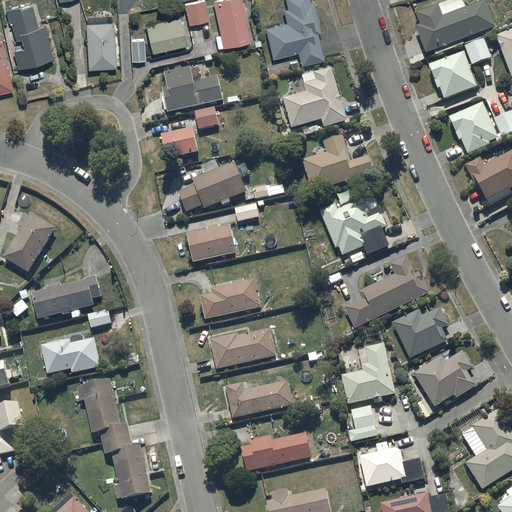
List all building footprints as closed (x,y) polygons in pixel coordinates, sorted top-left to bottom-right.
[(208,21),(204,0),(184,5),(188,25),(208,21)] [(241,0),(219,0),(212,2),(219,35),(215,36),(218,49),(222,48),(222,49),(251,42),(241,0)] [(286,24),(265,29),(272,59),(297,54),(300,66),(324,61),(318,35),(320,34),(313,3),(310,4),(309,0),(284,0),(287,9),(283,10),(286,24)] [(461,0),(459,0),(439,8),(438,7),(416,16),(420,28),(416,29),(426,56),(495,29),(485,3),(465,10),(461,0)] [(13,51),(19,69),(54,59),(45,26),(39,28),(32,5),(21,8),(21,6),(6,10),(9,22),(11,22),(16,41),(21,40),(23,48),(13,51)] [(145,26),(151,53),(186,45),(179,18),(145,26)] [(115,68),(113,23),(85,24),(87,70),(115,68)] [(511,32),(496,39),(511,79),(511,32)] [(0,93),(14,91),(1,35),(0,35),(0,93)] [(145,40),(130,41),(131,61),(145,61),(145,40)] [(483,41),(464,49),(472,68),(491,60),(483,41)] [(440,91),(444,102),(477,89),(464,54),(429,67),(438,91),(440,91)] [(163,91),(168,115),(222,103),(217,78),(193,83),(190,69),(164,75),(167,90),(163,91)] [(346,119),(331,71),(331,70),(317,74),(317,72),(302,77),(305,86),(304,86),(306,94),(283,102),(292,131),(322,122),(324,130),(345,124),(345,125),(350,123),(349,118),(346,119)] [(511,100),(510,101),(511,106),(511,114),(494,122),(502,141),(511,136),(511,100)] [(499,140),(483,105),(449,121),(459,143),(461,143),(468,157),(490,147),(489,145),(499,140)] [(195,115),(199,132),(218,127),(214,110),(195,115)] [(162,137),(167,162),(198,155),(193,131),(162,137)] [(327,155),(303,163),(312,195),(351,183),(353,187),(375,180),(369,159),(351,164),(343,139),(323,145),(327,155)] [(511,153),(485,168),(481,161),(466,169),(476,188),(477,187),(489,208),(511,196),(510,191),(511,190),(511,153)] [(234,165),(193,182),(195,188),(178,195),(186,215),(203,208),(205,212),(221,206),(222,208),(230,204),(229,202),(246,195),(234,165)] [(255,200),(256,203),(269,200),(269,199),(285,195),(283,187),(270,190),(271,197),(269,198),(267,189),(254,192),(254,193),(250,194),(252,201),(255,200)] [(320,213),(335,251),(339,249),(343,258),(364,250),(368,258),(389,250),(382,231),(387,229),(375,199),(361,205),(360,203),(338,212),(336,207),(320,213)] [(235,211),(238,224),(260,219),(257,206),(235,211)] [(23,229),(4,261),(29,276),(56,231),(31,216),(30,219),(26,216),(19,226),(23,229)] [(187,237),(193,265),(237,255),(230,227),(220,230),(219,227),(207,230),(207,232),(187,237)] [(355,332),(429,295),(418,275),(415,276),(406,259),(390,267),(395,276),(358,295),(361,302),(344,310),(355,332)] [(33,296),(39,322),(63,316),(64,318),(71,316),(71,314),(95,308),(94,301),(102,299),(97,279),(85,281),(86,283),(63,289),(62,286),(46,290),(46,293),(33,296)] [(200,299),(205,322),(262,310),(256,282),(244,284),(243,282),(232,284),(232,287),(211,291),(212,296),(200,299)] [(420,312),(393,325),(410,362),(448,344),(442,332),(449,329),(440,310),(423,319),(420,312)] [(109,313),(89,317),(92,331),(112,326),(109,313)] [(210,342),(217,372),(277,358),(271,332),(239,339),(238,336),(210,342)] [(42,348),(49,377),(72,371),(73,377),(102,370),(96,341),(72,346),(71,342),(42,348)] [(342,378),(348,408),(396,397),(385,347),(366,351),(369,366),(361,368),(362,373),(342,378)] [(440,359),(413,376),(435,411),(455,398),(457,402),(477,389),(467,374),(473,371),(462,354),(454,360),(447,349),(444,351),(443,349),(436,353),(440,359)] [(0,393),(11,391),(9,382),(14,380),(12,372),(8,373),(7,368),(0,369),(0,393)] [(80,404),(84,403),(92,437),(100,436),(105,458),(112,457),(119,488),(114,489),(117,502),(121,501),(122,503),(151,497),(140,448),(133,450),(128,427),(121,428),(111,382),(77,390),(80,404)] [(244,385),(225,389),(233,423),(294,409),(288,383),(246,393),(244,385)] [(25,434),(19,406),(0,410),(0,457),(16,454),(12,437),(25,434)] [(349,433),(351,445),(378,440),(372,406),(351,410),(356,432),(349,433)] [(463,437),(476,459),(465,465),(482,492),(511,473),(511,431),(500,412),(472,429),(473,430),(463,437)] [(242,450),(248,475),(312,461),(307,436),(273,443),(272,439),(252,443),(253,448),(242,450)] [(400,450),(360,459),(366,490),(401,483),(402,487),(424,482),(420,460),(403,464),(400,450)] [(39,466),(18,484),(26,493),(47,476),(39,466)] [(500,505),(501,507),(498,509),(499,511),(511,511),(511,489),(506,494),(509,498),(500,505)] [(267,504),(268,511),(329,511),(325,491),(289,498),(288,491),(270,494),(272,503),(267,504)] [(449,511),(446,496),(429,499),(428,495),(381,505),(382,511),(449,511)] [(84,505),(82,506),(72,496),(54,511),(87,511),(85,509),(86,508),(84,505)]
